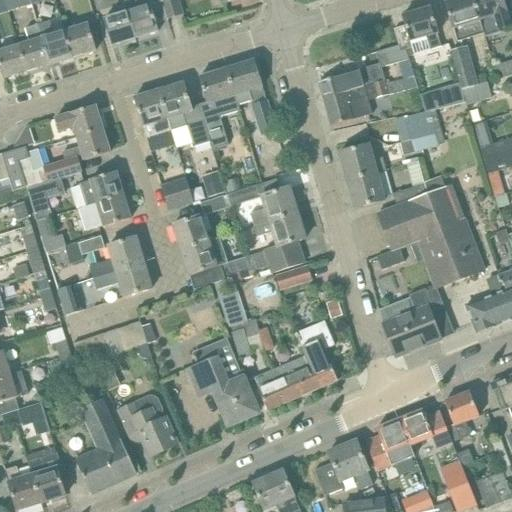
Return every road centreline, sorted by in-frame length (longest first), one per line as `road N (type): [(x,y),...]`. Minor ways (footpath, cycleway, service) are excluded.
road 1 (unclassified): [(388,398),(284,30)]
road 2 (tertiary): [(137,511),(388,398)]
road 3 (residential): [(174,289),(112,81)]
road 4 (residential): [(112,81),(284,30)]
road 5 (tertiary): [(388,398),(511,344)]
